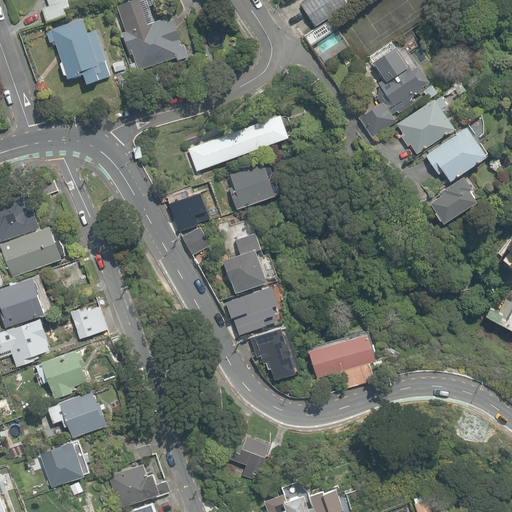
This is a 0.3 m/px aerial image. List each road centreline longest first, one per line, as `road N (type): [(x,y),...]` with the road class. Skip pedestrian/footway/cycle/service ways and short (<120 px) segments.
road 1 (tertiary): [(511,417),(479,397),(432,385),(317,414),(275,407),(238,375),(128,183),(92,146)]
road 2 (residential): [(35,142),(64,158),(96,231),(195,511)]
road 3 (residential): [(92,146),(126,123),(243,84),(267,67),(272,49)]
